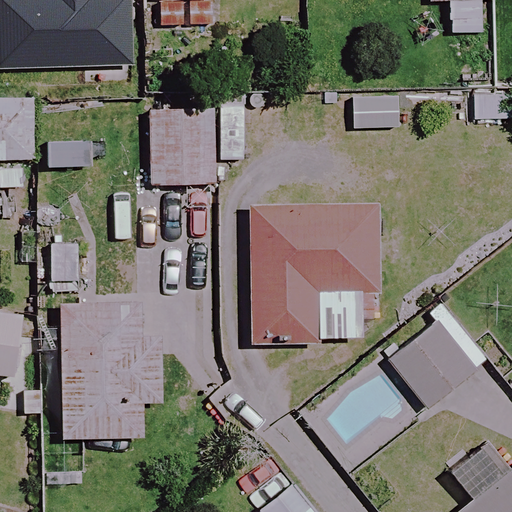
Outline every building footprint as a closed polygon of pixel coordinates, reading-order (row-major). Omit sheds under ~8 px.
[(483,36),(485,0),(426,0),(426,1),(452,3),(449,33),(483,36)] [(511,97),(471,97),(471,120),(511,120),(511,97)] [(0,99),(0,196),(26,195),(25,160),(34,160),(32,99),(0,99)] [(245,148),(244,100),(152,101),(153,185),(215,184),(215,149),(245,148)] [(382,293),(380,205),(249,207),(251,343),(362,342),(362,293),(382,293)] [(140,339),(140,305),(62,306),(63,440),(143,439),(143,403),(162,403),(161,339),(140,339)] [(487,361),(445,310),(387,357),(429,408),(487,361)] [(23,314),(0,312),(0,374),(18,376),(23,314)] [(511,511),(511,470),(459,511),(511,511)] [(311,511),(291,486),(259,511),(311,511)]
